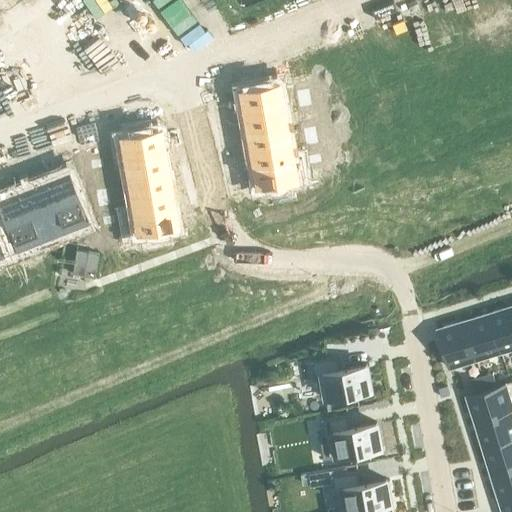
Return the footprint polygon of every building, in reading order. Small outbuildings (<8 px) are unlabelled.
[(511,0),(503,0),(495,3),(511,46),(511,45),(511,0)] [(442,30),(430,35),(447,81),(448,80),(460,76),(462,75),(458,66),(478,59),(480,58),(464,15),(440,24),(442,30)] [(417,33),(392,41),(408,84),(410,83),(430,76),(433,86),(435,85),(447,81),(430,35),(419,39),(417,33)] [(365,51),(341,61),(358,103),(360,103),(379,95),(383,105),(384,104),(396,99),(398,99),(380,53),(368,58),(365,51)] [(278,82),(240,89),(243,108),(281,101),(278,82)] [(308,89),(297,91),(298,99),(310,97),(308,89)] [(310,97),(298,99),(300,107),(311,105),(310,97)] [(281,101),(243,108),(247,127),(284,121),(281,101)] [(284,121),(247,127),(250,147),(288,140),(284,121)] [(131,133),(116,136),(120,155),(162,148),(159,128),(143,131),(142,126),(130,128),(131,133)] [(315,127),(303,129),(305,137),(316,135),(315,127)] [(316,135),(305,137),(306,145),(318,143),(316,135)] [(288,140),(250,147),(254,166),(301,158),(300,156),(291,158),(288,140)] [(162,148),(120,155),(120,157),(125,156),(128,174),(166,167),(162,148)] [(320,154),(308,156),(309,164),(321,162),(320,154)] [(301,158),(254,166),(257,185),(273,182),(275,193),(287,190),(285,180),(304,177),(301,158)] [(102,159),(91,161),(92,169),(104,167),(102,159)] [(166,167),(128,174),(131,193),(169,186),(166,167)] [(46,187),(35,191),(53,237),(57,235),(66,231),(65,226),(85,218),(77,197),(78,197),(68,171),(44,181),(46,187)] [(134,211),(125,212),(125,214),(172,206),(169,186),(131,193),(134,211)] [(108,188),(96,190),(97,198),(109,196),(108,188)] [(21,190),(0,197),(0,205),(7,224),(8,224),(16,245),(37,237),(39,242),(48,238),(48,239),(53,237),(35,191),(24,196),(21,190)] [(109,196),(97,198),(99,206),(110,204),(109,196)] [(172,206),(125,214),(128,233),(148,230),(149,240),(162,238),(160,228),(176,225),(172,206)] [(114,215),(102,217),(104,225),(115,223),(114,215)] [(74,269),(96,273),(101,249),(79,245),(74,269)] [(511,304),(489,312),(502,351),(511,347),(511,304)] [(489,312),(464,320),(477,359),(502,351),(489,312)] [(464,320),(438,328),(451,367),(477,359),(464,320)] [(332,354),(339,353),(341,362),(383,355),(379,332),(330,341),(332,354)] [(339,355),(312,360),(315,375),(320,375),(324,397),(342,394),(343,400),(359,397),(358,391),(372,389),(367,363),(341,368),(339,355)] [(493,372),(482,376),(484,384),(496,380),(493,372)] [(482,376),(470,379),(473,387),(484,384),(482,376)] [(511,403),(505,382),(466,395),(474,421),(511,409),(511,403)] [(350,408),(351,419),(378,416),(377,406),(350,408)] [(511,409),(474,421),(482,446),(511,436),(511,409)] [(325,431),(320,431),(325,457),(382,447),(377,421),(351,426),(349,413),(323,418),(325,431)] [(511,436),(482,446),(490,471),(511,464),(511,436)] [(511,464),(490,471),(498,497),(511,492),(511,464)] [(358,469),(332,474),(339,511),(391,502),(387,478),(361,482),(358,469)] [(511,511),(511,492),(498,497),(502,511),(511,511)] [(393,511),(391,502),(339,511),(393,511)]
